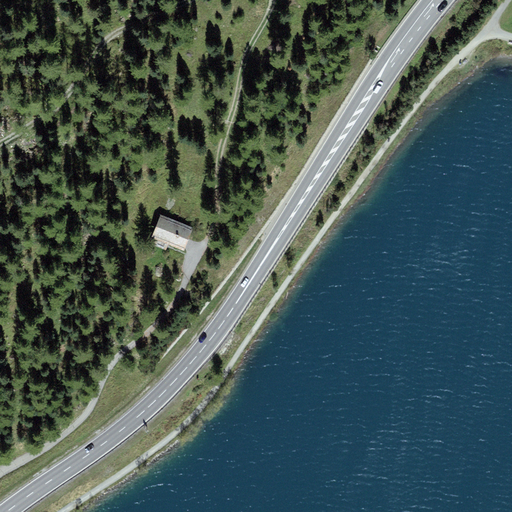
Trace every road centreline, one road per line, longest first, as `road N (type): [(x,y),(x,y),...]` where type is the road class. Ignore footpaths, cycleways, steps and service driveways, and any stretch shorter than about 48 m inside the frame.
road 1 (primary): [(6,511),(122,429),(195,358),(436,0)]
road 2 (track): [(62,511),(200,406),(429,87),(487,29)]
road 3 (track): [(0,472),(77,423),(118,356),(174,304),(216,216),(222,142),(243,61),(273,0)]
road 4 (track): [(191,0),(119,29),(60,103),(0,137)]
